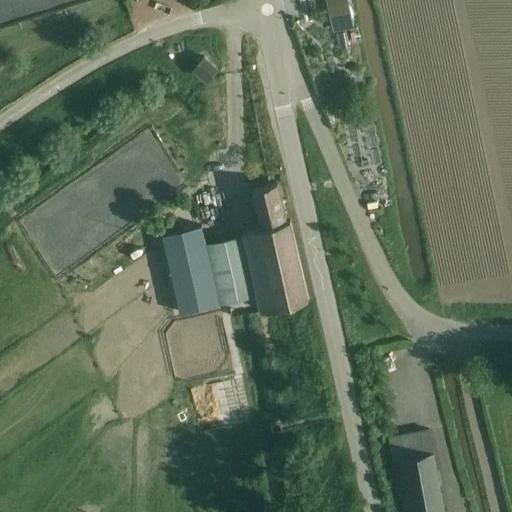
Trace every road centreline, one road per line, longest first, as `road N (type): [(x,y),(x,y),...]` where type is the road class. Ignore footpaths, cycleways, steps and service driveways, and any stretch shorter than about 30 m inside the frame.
road 1 (tertiary): [(374,511),(286,135),(268,8)]
road 2 (track): [(268,8),(376,259),(410,318),(431,332)]
road 3 (unclassified): [(0,124),(150,34),(268,8)]
